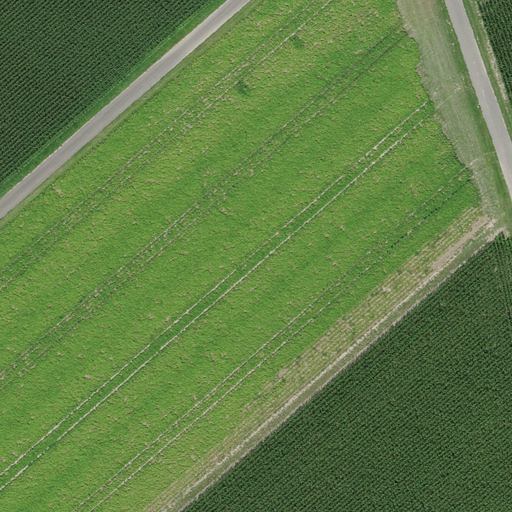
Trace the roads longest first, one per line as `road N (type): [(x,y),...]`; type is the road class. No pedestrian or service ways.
road 1 (unclassified): [(0,210),(239,0)]
road 2 (unclassified): [(511,169),(453,0)]
